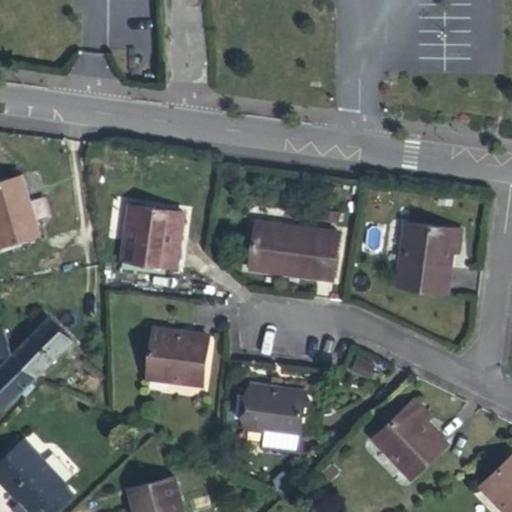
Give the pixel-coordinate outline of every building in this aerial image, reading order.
[(107,140),(90,137),(88,156),(104,159),(107,140)] [(22,172),(0,177),(0,242),(38,233),(22,172)] [(187,207),(129,197),(119,257),(169,264),(174,234),(182,236),(187,207)] [(337,226),(261,215),(254,264),(330,276),(337,226)] [(468,227),(407,219),(399,281),(450,287),(455,252),(464,253),(468,227)] [(12,352),(37,374),(74,338),(44,307),(29,323),(35,329),(12,352)] [(207,331),(147,322),(140,374),(199,384),(207,331)] [(0,402),(4,407),(37,374),(12,352),(11,351),(3,323),(0,323),(0,402)] [(242,427),(260,429),(302,435),(308,386),(248,379),(242,427)] [(412,392),(366,432),(407,478),(445,444),(425,421),(432,415),(412,392)] [(302,435),(260,429),(258,447),(301,452),(302,435)] [(43,511),(65,492),(18,444),(0,460),(0,490),(2,492),(3,490),(22,510),(19,511),(43,511)] [(511,511),(511,445),(511,444),(472,480),(502,511),(511,511)] [(138,485),(143,511),(191,511),(183,475),(138,485)]
